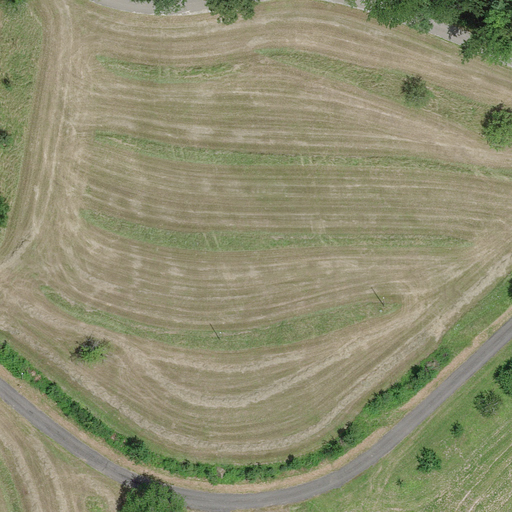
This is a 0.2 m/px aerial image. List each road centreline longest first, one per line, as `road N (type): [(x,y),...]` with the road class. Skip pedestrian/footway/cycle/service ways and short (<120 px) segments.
road 1 (track): [(511,325),(373,455),(330,484),(280,497),(216,505),(173,500),(107,470),(0,393)]
road 2 (track): [(511,55),(353,0)]
